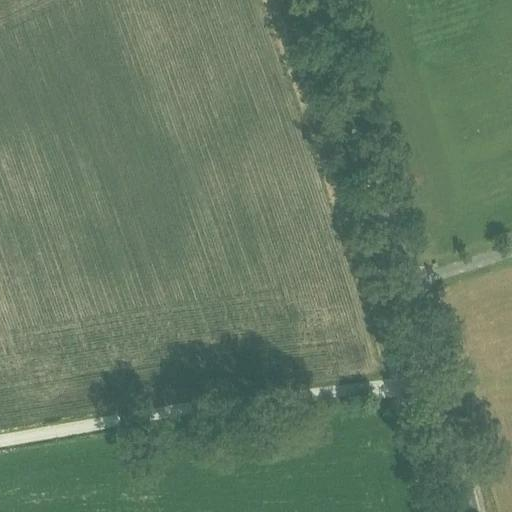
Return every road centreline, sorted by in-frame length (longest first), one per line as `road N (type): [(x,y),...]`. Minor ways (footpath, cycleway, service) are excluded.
road 1 (tertiary): [(469,511),(311,0)]
road 2 (track): [(397,385),(191,407),(0,440)]
